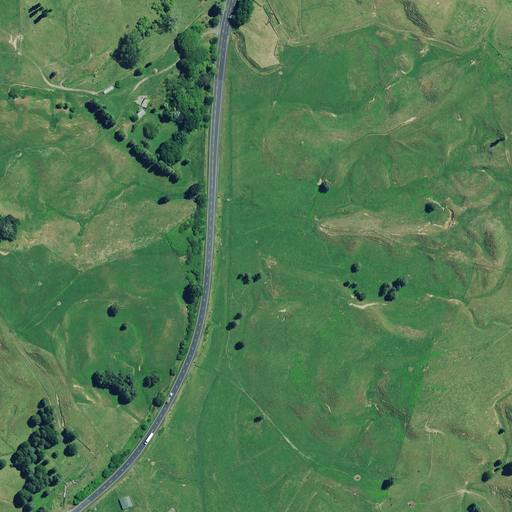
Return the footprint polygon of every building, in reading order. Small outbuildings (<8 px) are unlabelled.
[(114,90),(112,86),(103,91),(105,95),(114,90)] [(163,94),(157,91),(156,95),(153,93),(149,101),(157,105),(157,104),(161,106),(163,102),(165,97),(162,96),(163,94)] [(150,101),(145,98),(141,106),(146,108),(150,101)] [(146,113),(142,109),(134,117),(138,121),(146,113)] [(73,499),(66,491),(60,496),(62,498),(60,499),(65,505),(73,499)] [(133,506),(129,496),(119,500),(123,510),(133,506)]
